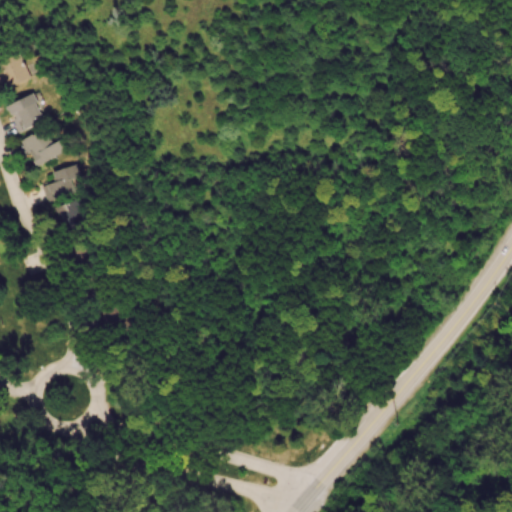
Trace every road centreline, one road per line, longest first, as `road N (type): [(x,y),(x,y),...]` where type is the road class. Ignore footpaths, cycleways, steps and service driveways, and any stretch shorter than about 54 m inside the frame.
road 1 (secondary): [(292,511),(466,310),(511,244)]
road 2 (residential): [(0,148),(70,316),(66,398)]
road 3 (residential): [(314,485),(66,398)]
road 4 (residential): [(66,398),(114,451),(237,484),(284,511)]
